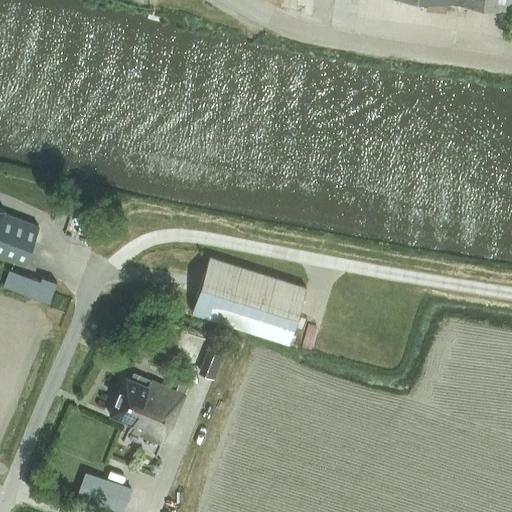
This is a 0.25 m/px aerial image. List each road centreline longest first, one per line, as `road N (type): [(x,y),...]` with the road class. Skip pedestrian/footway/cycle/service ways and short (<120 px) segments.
road 1 (unclassified): [(1,511),(95,281),(152,239),(192,237),(511,295)]
road 2 (unclassified): [(511,67),(309,34),(233,0)]
